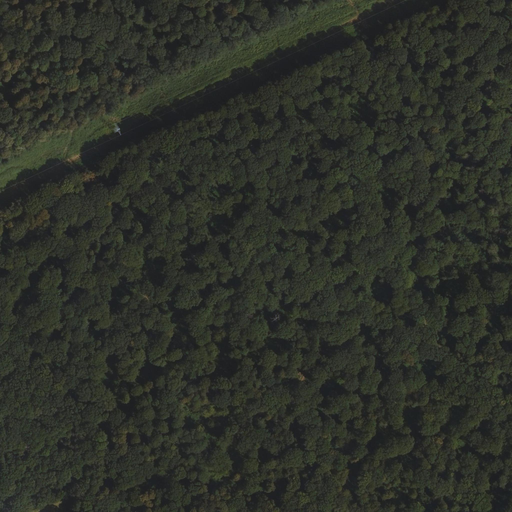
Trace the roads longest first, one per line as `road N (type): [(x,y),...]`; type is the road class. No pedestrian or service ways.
road 1 (track): [(273,511),(263,434),(419,194),(511,91)]
road 2 (track): [(430,511),(419,194),(374,51)]
road 3 (track): [(386,0),(0,194)]
road 4 (track): [(74,511),(100,432),(170,330)]
